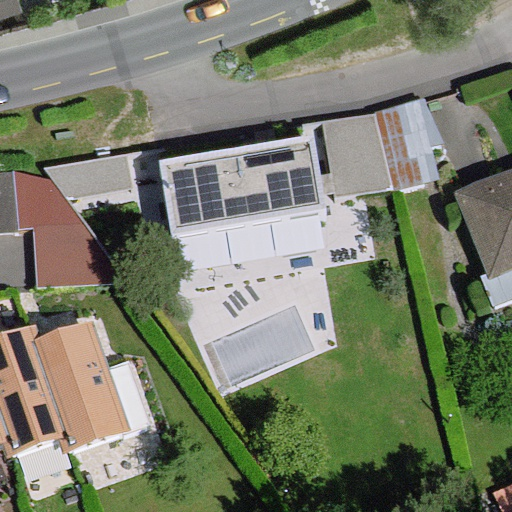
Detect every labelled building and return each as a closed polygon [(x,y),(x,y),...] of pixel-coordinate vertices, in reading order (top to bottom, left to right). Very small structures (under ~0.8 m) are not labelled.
[(374,114),(325,120),(338,195),(392,187),(439,176),(431,145),(441,141),(419,100),(374,114)] [(312,138),(164,162),(174,225),(322,201),(312,138)] [(129,155),(47,167),(70,198),(133,190),(129,155)] [(0,176),(0,234),(34,231),(38,285),(125,281),(48,176),(14,175),(0,176)] [(511,179),(451,206),(486,288),(511,277),(511,179)] [(68,460),(119,442),(80,334),(34,351),(29,335),(0,345),(0,451),(7,449),(13,465),(63,447),(68,460)]
